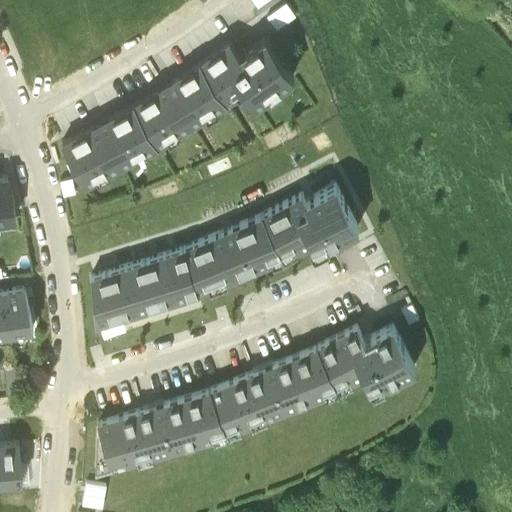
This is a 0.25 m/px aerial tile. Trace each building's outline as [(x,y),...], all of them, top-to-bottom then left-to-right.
[(289,0),(287,0),(269,13),(280,27),(299,13),(289,0)] [(229,40),(199,62),(227,101),(237,94),(234,89),(241,84),(254,102),(269,92),(266,88),(276,80),(279,84),(293,74),(265,35),(239,54),(229,40)] [(199,62),(133,102),(157,144),(167,138),(164,133),(176,127),(178,131),(205,114),(202,109),(213,103),(216,107),(227,101),(199,62)] [(133,102),(62,140),(70,155),(67,157),(74,170),(77,168),(85,182),(96,176),(94,172),(105,166),(107,170),(135,156),(133,151),(144,145),(147,150),(157,144),(133,102)] [(7,175),(0,175),(0,217),(15,216),(12,188),(10,189),(7,175)] [(302,192),(261,213),(280,249),(292,242),(295,248),(311,240),(312,242),(324,236),(327,242),(358,225),(336,183),(305,199),(302,192)] [(280,249),(261,213),(183,245),(197,289),(208,285),(206,279),(223,272),(226,278),(271,259),(269,253),(280,249)] [(374,237),(352,243),(356,260),(378,254),(374,237)] [(197,289),(183,245),(164,251),(177,296),(197,289)] [(177,296),(164,251),(145,257),(159,302),(177,296)] [(159,302),(145,257),(125,263),(139,308),(159,302)] [(106,269),(120,314),(139,308),(125,263),(106,269)] [(120,314),(106,269),(90,274),(95,321),(120,314)] [(25,285),(3,289),(9,329),(33,325),(25,285)] [(3,289),(0,289),(0,331),(9,329),(3,289)] [(316,344),(335,380),(348,374),(351,378),(364,372),(368,382),(381,376),(384,381),(414,366),(392,323),(364,338),(357,324),(316,344)] [(335,380),(316,344),(209,387),(224,425),(238,419),(240,425),(251,420),(249,414),(264,409),(266,414),(324,391),(322,385),(335,380)] [(15,365),(4,367),(8,395),(20,393),(15,365)] [(224,425),(209,387),(98,419),(100,428),(98,428),(96,467),(110,463),(109,458),(124,454),(125,460),(137,456),(135,451),(151,446),(152,452),(213,434),(211,428),(224,425)] [(0,440),(0,478),(22,476),(19,439),(0,440)] [(88,476),(84,501),(104,504),(108,480),(88,476)]
